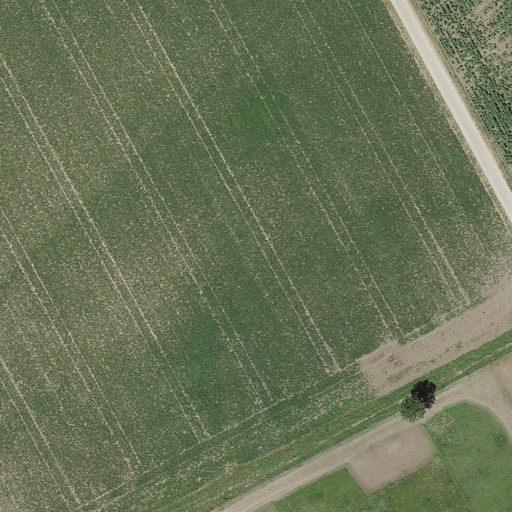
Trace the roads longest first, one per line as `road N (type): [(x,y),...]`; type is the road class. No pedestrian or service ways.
road 1 (track): [(511,341),(187,511)]
road 2 (track): [(511,205),(399,0)]
